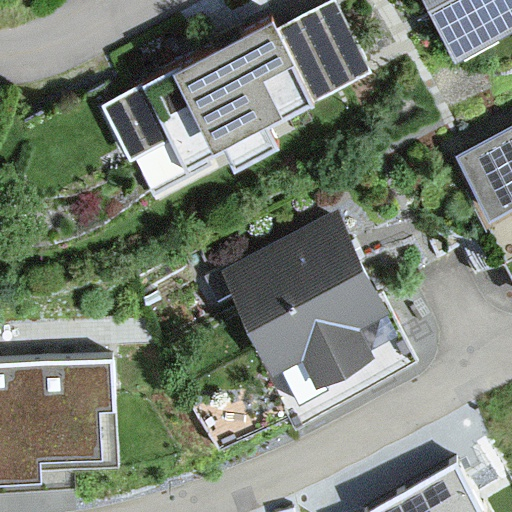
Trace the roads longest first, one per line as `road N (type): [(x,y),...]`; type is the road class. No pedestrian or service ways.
road 1 (residential): [(511,359),(213,501),(169,511)]
road 2 (residential): [(160,0),(46,59),(0,64)]
